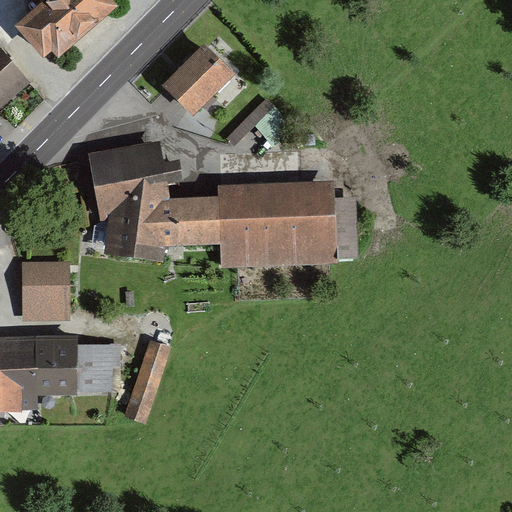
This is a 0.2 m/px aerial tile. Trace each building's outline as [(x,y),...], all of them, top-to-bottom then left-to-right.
[(122,13),(110,0),(64,0),(27,32),(58,68),(122,13)] [(0,132),(6,127),(0,120),(0,112),(33,86),(0,44),(0,132)] [(238,72),(209,45),(167,89),(196,116),(238,72)] [(269,98),(229,137),(238,146),(259,125),(269,136),(288,118),(269,98)] [(167,140),(92,152),(103,221),(113,219),(110,251),(165,261),(167,245),(223,243),(225,263),(360,258),(359,198),(341,197),(338,181),(222,188),(223,197),(175,199),(174,186),(188,182),(183,161),(170,163),(167,140)] [(68,268),(27,268),(28,320),(68,320),(68,268)] [(83,337),(0,338),(0,410),(27,410),(27,397),(114,396),(114,346),(83,346),(83,337)] [(138,348),(122,417),(153,423),(168,355),(138,348)]
